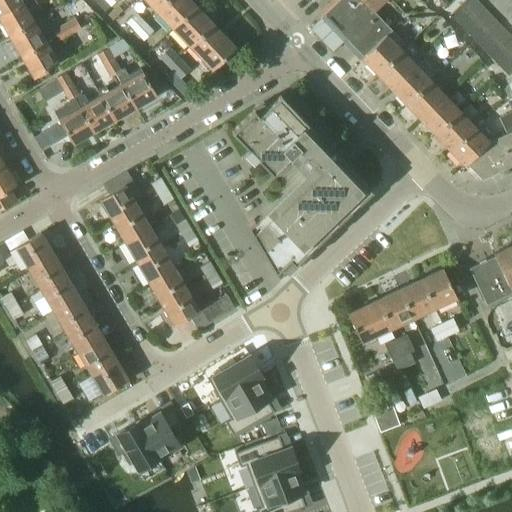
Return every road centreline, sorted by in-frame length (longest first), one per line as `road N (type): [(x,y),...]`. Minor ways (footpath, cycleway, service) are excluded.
road 1 (residential): [(280,301),(148,375),(49,198)]
road 2 (residential): [(49,198),(256,82),(298,49)]
road 3 (residential): [(358,511),(280,301)]
road 4 (residential): [(416,171),(280,301)]
road 5 (tertiary): [(416,171),(298,49)]
road 6 (unknown): [(170,362),(237,511)]
